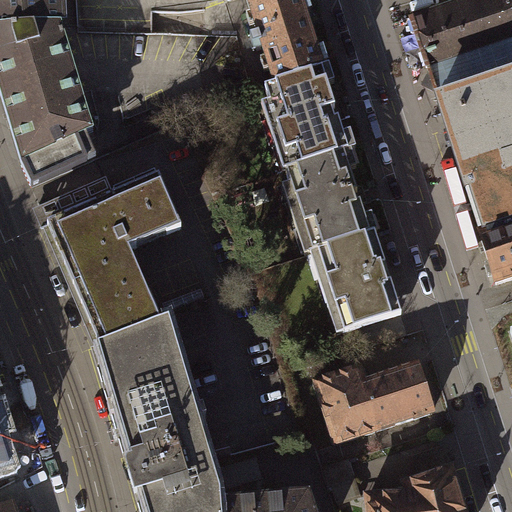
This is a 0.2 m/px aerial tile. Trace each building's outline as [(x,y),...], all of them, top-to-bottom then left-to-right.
[(54,0),(0,0),(0,31),(55,28),(55,23),(54,0)] [(320,70),(296,0),(243,0),(270,86),(320,70)] [(55,28),(0,31),(0,108),(17,166),(26,184),(29,189),(83,166),(81,161),(74,142),(90,136),(77,94),(61,43),(60,39),(59,36),(56,35),(55,28)] [(261,89),(287,171),(340,154),(346,153),(320,70),(270,86),(261,89)] [(308,256),(313,254),(366,238),(340,154),(287,171),(282,173),(308,256)] [(154,178),(44,226),(94,343),(93,346),(142,511),(307,511),(303,494),(216,503),(215,493),(206,461),(165,320),(157,322),(149,304),(126,251),(176,230),(154,178)] [(255,210),(251,196),(233,202),(237,216),(255,210)] [(511,278),(511,224),(478,235),(476,236),(492,285),(511,278)] [(372,236),(366,238),(313,254),(338,335),(397,317),(372,236)] [(359,368),(311,383),(330,444),(428,413),(412,364),(363,380),(359,368)] [(0,477),(16,473),(0,425),(0,477)] [(329,480),(356,473),(353,461),(326,468),(329,480)] [(459,511),(452,489),(365,498),(365,511),(459,511)]
